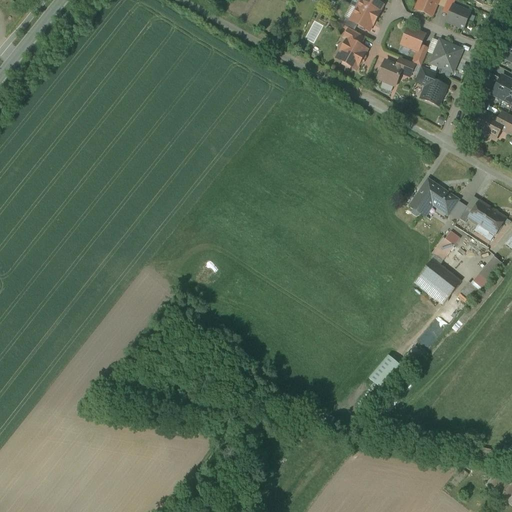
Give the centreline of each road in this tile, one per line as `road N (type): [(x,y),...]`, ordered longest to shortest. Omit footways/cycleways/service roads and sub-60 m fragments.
road 1 (residential): [(442,147),(180,0)]
road 2 (residential): [(482,51),(393,9),(377,45)]
